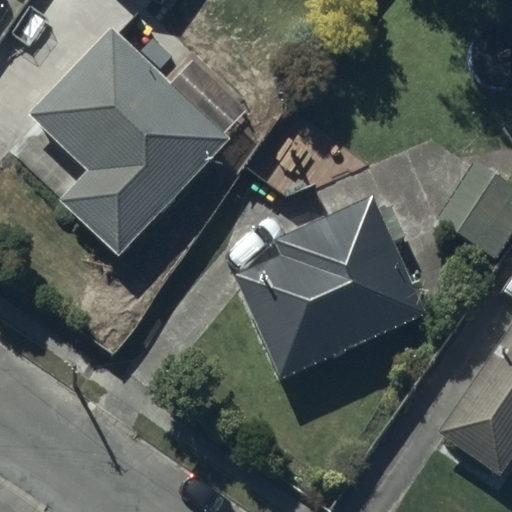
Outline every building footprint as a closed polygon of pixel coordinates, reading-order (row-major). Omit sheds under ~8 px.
[(204,59),(169,95),(113,41),(26,130),(86,188),(61,214),(115,266),(226,151),(210,135),(245,98),(204,59)] [(333,154),(285,124),(249,182),(286,205),(307,171),(318,178),(333,154)] [(511,200),(467,174),(462,184),(434,230),(493,266),(511,234),(511,200)] [(276,269),(235,285),(273,387),(318,370),(317,365),(417,327),(395,270),(402,267),(385,222),(375,226),(371,214),(270,252),(276,269)] [(511,330),(435,448),(498,489),(511,467),(511,330)]
